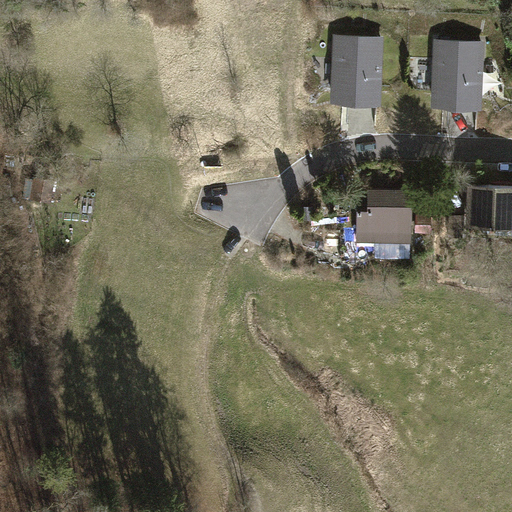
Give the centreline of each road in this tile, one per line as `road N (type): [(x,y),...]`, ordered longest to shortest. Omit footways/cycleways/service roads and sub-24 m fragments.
road 1 (track): [(257,511),(216,429),(204,349),(214,297),(259,213)]
road 2 (residential): [(511,151),(339,154),(298,176),(259,213)]
